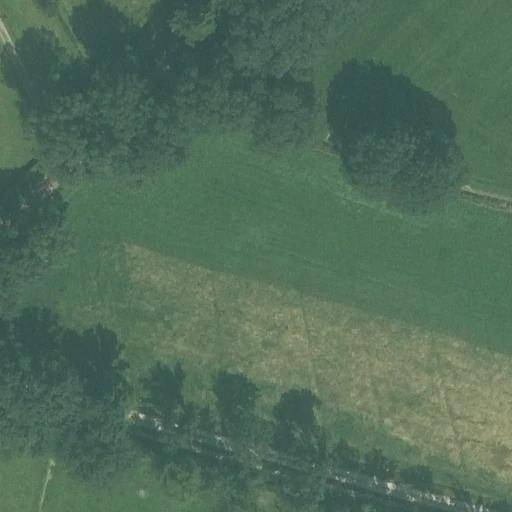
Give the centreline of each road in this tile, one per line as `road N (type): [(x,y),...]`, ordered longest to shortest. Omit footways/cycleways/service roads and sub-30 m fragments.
road 1 (track): [(482,511),(0,384)]
road 2 (unclassified): [(0,236),(233,0)]
